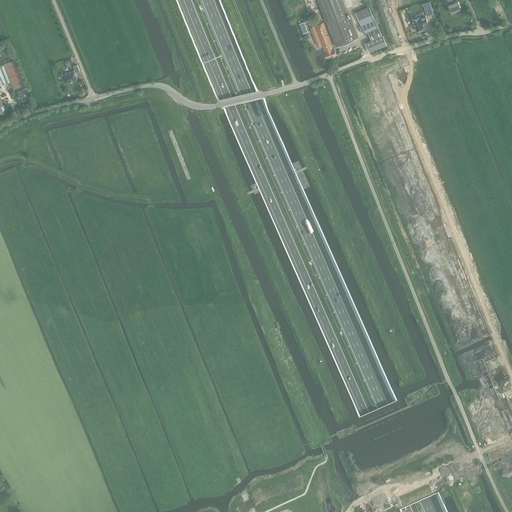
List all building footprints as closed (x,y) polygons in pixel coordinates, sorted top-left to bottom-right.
[(396,403),(393,404),(392,405),(385,408),(379,410),(372,414),(367,416),(361,418),(359,419),(257,188),(234,135),(208,76),(203,62),(184,17),(177,0),(176,0),(183,17),(207,77),(218,101),(221,108),(223,112),(233,135),(257,192),(358,420),(359,420),(396,404),(397,403),(271,121),(264,104),(261,98),(259,93),(245,61),(221,2),(220,0),(219,0),(220,2),(244,61),(270,121),(293,173),(294,175),(396,403)] [(356,39),(358,38),(352,22),(350,23),(342,0),(317,0),(326,21),(336,47),(356,39)] [(451,13),(460,9),(457,1),(453,3),(452,0),(448,0),(450,4),(448,5),(451,13)] [(430,1),(423,4),(427,16),(434,14),(430,1)] [(355,13),(361,25),(360,26),(363,34),(368,32),(371,39),(382,35),(378,27),(375,19),(369,7),(355,13)] [(420,17),(412,20),(413,24),(411,24),(412,29),(414,28),(415,31),(424,28),(422,24),(428,22),(425,16),(420,17)] [(335,55),(336,55),(333,47),(333,48),(323,22),(315,25),(310,27),(317,45),(322,44),(324,49),(323,50),(326,58),(332,56),(333,57),(334,57),(335,55)] [(383,35),(365,43),(367,48),(369,52),(387,45),(383,35)] [(203,62),(222,54),(221,54),(203,62)] [(3,65),(0,66),(0,85),(10,82),(3,65)] [(75,70),(62,75),(65,83),(66,83),(77,79),(77,78),(75,73),(80,71),(77,65),(73,66),(75,70)] [(20,99),(27,96),(25,90),(17,93),(20,99)] [(298,174),(294,176),(299,187),(303,185),(298,174)] [(427,500),(437,495),(444,511),(445,511),(440,500),(437,495),(398,511),(399,511),(402,511),(407,508),(412,506),(420,503),(427,500)]
